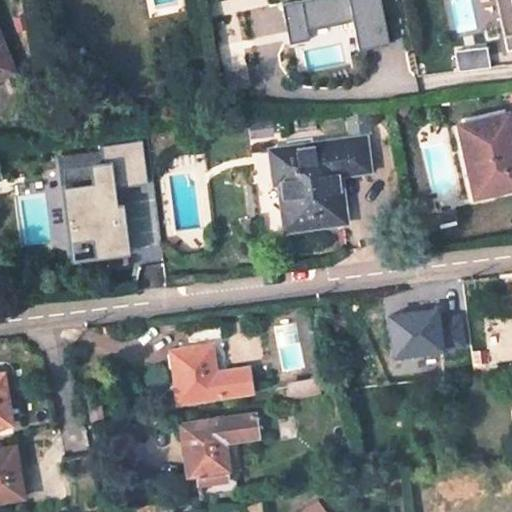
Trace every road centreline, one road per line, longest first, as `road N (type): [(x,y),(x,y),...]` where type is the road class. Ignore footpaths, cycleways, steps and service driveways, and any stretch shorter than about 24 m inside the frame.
road 1 (residential): [(0,331),(511,257)]
road 2 (unknown): [(95,317),(102,476)]
